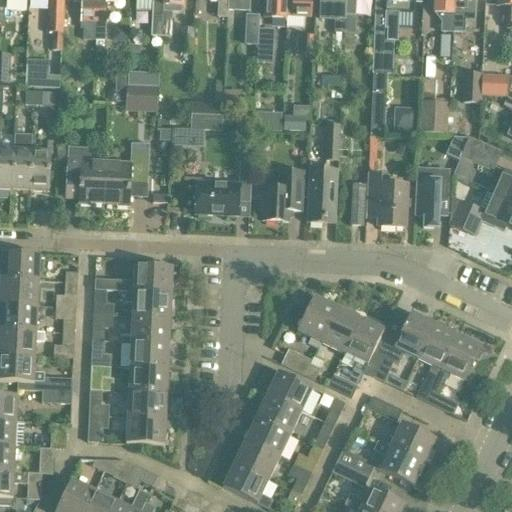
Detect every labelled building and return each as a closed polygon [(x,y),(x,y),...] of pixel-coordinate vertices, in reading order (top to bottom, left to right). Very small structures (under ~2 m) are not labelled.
[(35,0),(48,1),(47,35),(52,35),(51,53),(62,53),(64,0),(35,0)] [(134,0),(135,1),(143,1),(153,1),(151,38),(161,39),(162,0),(134,0)] [(162,0),(161,39),(171,39),(173,1),(182,1),(181,0),(162,0)] [(227,12),(227,0),(206,0),(207,1),(210,4),(217,4),(216,19),(227,19),(227,12)] [(248,0),(227,0),(227,12),(248,13),(248,0)] [(265,0),(264,19),(272,20),(287,21),(287,18),(287,0),(265,0)] [(287,0),(287,18),(304,19),(310,19),(311,0),(287,0)] [(320,0),(319,18),(335,19),(334,35),(344,35),(345,35),(346,0),(320,0)] [(346,0),(345,35),(344,52),(353,52),(354,36),(355,36),(356,0),(357,0),(366,1),(365,0),(346,0)] [(385,0),(386,3),(383,47),(393,48),(394,44),(397,44),(398,29),(412,30),(413,15),(413,0),(385,0)] [(434,0),(433,15),(441,24),(440,34),(452,35),(452,34),(453,24),(454,0),(434,0)] [(453,24),(452,34),(453,34),(464,35),(464,33),(465,22),(473,23),(473,17),(474,2),(473,0),(454,0),(453,24)] [(510,9),(510,20),(510,33),(511,32),(511,0),(497,0),(497,8),(510,9)] [(373,76),(370,130),(384,131),(385,107),(389,103),(386,100),(387,76),(392,76),(393,48),(383,47),(386,3),(375,2),(372,76),(373,76)] [(92,24),(93,5),(81,5),(80,31),(82,31),(95,32),(95,24),(92,24)] [(93,5),(92,24),(95,24),(95,32),(95,39),(106,39),(107,6),(93,5)] [(257,47),(258,38),(258,31),(258,24),(259,17),(246,17),(245,46),(257,47)] [(194,29),(180,28),(179,56),(193,56),(194,29)] [(258,38),(257,47),(257,65),(272,66),(274,31),(258,31),(258,38)] [(314,37),(300,36),(299,56),(313,56),(314,37)] [(440,47),(450,47),(450,37),(440,37),(440,47)] [(137,47),(129,46),(128,59),(136,60),(137,47)] [(10,58),(0,57),(0,85),(9,86),(10,58)] [(26,61),(25,88),(26,88),(58,90),(59,90),(60,78),(48,78),(49,62),(26,61)] [(131,87),(142,88),(142,74),(132,74),(131,87)] [(464,75),(462,105),(480,106),(481,76),(464,75)] [(481,97),(506,98),(511,84),(511,78),(482,77),(481,97)] [(126,79),(116,79),(116,90),(111,90),(107,94),(107,99),(110,103),(115,104),(125,104),(126,79)] [(435,104),(436,85),(422,84),(421,104),(435,104)] [(323,92),(311,91),(311,101),(323,102),(323,92)] [(222,107),(241,108),(242,94),(223,92),(222,107)] [(511,93),(509,92),(503,107),(511,111),(511,93)] [(25,107),(33,108),(33,94),(25,93),(25,107)] [(54,95),(33,94),(33,108),(41,108),(54,109),(54,95)] [(447,105),(435,104),(421,104),(420,104),(420,122),(419,136),(446,137),(446,123),(447,105)] [(221,134),(222,107),(191,105),(189,132),(221,134)] [(417,111),(394,110),(393,137),(415,138),(417,111)] [(304,133),(305,120),(284,119),(283,133),(304,133)] [(341,127),(327,127),(326,163),(339,164),(341,127)] [(159,142),(171,143),(171,131),(168,131),(159,130),(159,142)] [(181,149),(182,131),(172,131),(171,148),(181,149)] [(29,193),(31,153),(31,137),(14,136),(13,152),(12,193),(29,193)] [(461,159),(470,139),(455,140),(447,155),(460,161),(461,159)] [(461,159),(492,173),(501,154),(470,139),(461,159)] [(105,166),(104,207),(129,208),(130,180),(147,181),(148,156),(149,146),(131,145),(131,155),(130,167),(105,166)] [(68,149),(66,177),(80,178),(79,183),(79,206),(104,207),(105,166),(90,165),(90,150),(68,149)] [(0,192),(12,193),(13,152),(0,151),(0,192)] [(29,193),(48,194),(49,154),(31,153),(29,193)] [(196,185),(194,217),(238,218),(238,205),(250,205),(251,165),(238,164),(237,186),(196,185)] [(308,170),(306,225),(335,227),(338,171),(308,170)] [(288,224),(289,214),(301,214),(303,173),(280,172),(279,190),(260,189),(259,213),(262,214),(262,223),(288,224)] [(416,172),(414,218),(424,218),(423,230),(437,231),(439,200),(446,200),(447,173),(416,172)] [(499,185),(493,197),(493,198),(511,205),(511,175),(504,172),(499,185)] [(367,176),(365,220),(378,221),(377,229),(405,230),(407,188),(380,187),(381,177),(367,176)] [(365,186),(351,186),(349,228),(363,228),(365,186)] [(511,205),(493,198),(493,197),(486,194),(478,212),(450,200),(448,226),(475,238),(481,223),(503,232),(505,227),(511,230),(511,205)] [(1,256),(0,272),(0,282),(38,284),(39,257),(1,256)] [(116,283),(116,293),(132,294),(171,296),(172,270),(134,268),(133,284),(116,283)] [(66,275),(65,285),(77,285),(77,275),(66,275)] [(38,284),(0,282),(0,307),(37,309),(38,284)] [(106,283),(94,282),(94,292),(106,293),(116,293),(116,283),(106,283)] [(65,285),(64,298),(76,299),(77,285),(65,285)] [(106,293),(94,292),(93,317),(113,318),(113,307),(105,306),(106,293)] [(132,294),(131,319),(170,321),(171,296),(132,294)] [(297,334),(311,341),(308,346),(317,351),(320,345),(337,310),(313,299),(297,334)] [(0,332),(35,334),(37,309),(0,307),(0,332)] [(360,321),(337,310),(320,345),(343,355),(360,321)] [(383,333),(374,353),(384,358),(394,363),(393,365),(398,367),(404,355),(417,361),(434,327),(410,315),(398,341),(383,333)] [(120,344),(130,345),(169,347),(170,321),(131,319),(130,334),(120,333),(120,344)] [(374,353),(383,333),(384,332),(360,321),(343,355),(357,362),(353,370),(363,375),(374,353)] [(63,322),(62,335),(74,335),(75,323),(63,322)] [(457,337),(434,327),(417,361),(431,368),(417,400),(425,404),(457,337)] [(92,330),(92,343),(104,343),(104,330),(92,330)] [(44,334),(35,334),(0,332),(0,357),(34,359),(35,345),(44,345),(44,334)] [(62,335),(61,348),(74,349),(74,335),(62,335)] [(480,349),(457,337),(425,404),(448,416),(454,404),(439,397),(449,377),(464,384),(464,382),(465,383),(469,382),(471,380),(472,377),(472,374),(471,371),(470,371),(480,349)] [(92,343),(91,356),(103,357),(104,343),(92,343)] [(130,345),(129,370),(168,372),(169,347),(130,345)] [(310,363),(287,351),(280,366),(303,378),(309,367),(310,363)] [(374,353),(363,375),(374,380),(384,358),(374,353)] [(42,393),(71,394),(72,381),(43,380),(43,375),(33,375),(34,359),(0,357),(0,383),(17,385),(17,392),(42,394),(42,393)] [(394,363),(384,358),(374,380),(384,384),(393,365),(394,363)] [(313,383),(319,371),(309,367),(303,378),(313,383)] [(127,395),(166,397),(168,372),(129,370),(127,395)] [(302,415),(313,392),(277,374),(266,398),(302,415)] [(357,389),(333,378),(327,390),(351,401),(357,389)] [(90,380),(90,393),(101,394),(102,381),(90,380)] [(71,394),(42,393),(42,394),(41,405),(71,407),(71,394)] [(90,393),(89,406),(101,407),(101,394),(90,393)] [(127,395),(126,420),(165,422),(166,397),(127,395)] [(17,398),(0,397),(0,423),(16,424),(22,425),(23,414),(16,414),(17,398)] [(255,421),(291,438),(302,415),(266,398),(255,421)] [(397,424),(402,413),(373,399),(367,410),(397,424)] [(110,400),(110,413),(124,414),(124,400),(110,400)] [(335,402),(330,412),(339,417),(345,406),(335,402)] [(126,420),(125,446),(164,448),(165,422),(126,420)] [(244,444),(280,461),(291,438),(255,421),(244,444)] [(16,427),(16,424),(0,423),(0,449),(15,450),(15,448),(24,448),(24,427),(16,427)] [(391,449),(424,465),(436,442),(402,425),(391,449)] [(52,426),(51,452),(53,452),(64,452),(65,426),(52,426)] [(318,436),(312,448),(322,453),(333,430),(323,426),(318,436)] [(88,430),(87,445),(99,445),(99,431),(88,430)] [(386,459),(379,473),(413,489),(424,465),(391,449),(378,443),(373,453),(386,459)] [(233,466),(269,484),(280,461),(244,444),(233,466)] [(312,448),(307,460),(317,465),(322,453),(312,448)] [(15,450),(0,449),(0,474),(20,475),(20,465),(14,465),(15,450)] [(41,451),(39,476),(41,476),(41,477),(52,477),(53,452),(51,452),(41,451)] [(370,478),(375,466),(343,451),(337,462),(370,478)] [(370,478),(337,462),(331,474),(364,490),(370,478)] [(95,463),(93,468),(104,473),(109,463),(95,463)] [(109,463),(104,473),(113,478),(115,479),(122,464),(109,463)] [(268,511),(273,502),(262,497),(269,484),(233,466),(222,490),(267,511),(268,511)] [(145,473),(140,484),(152,490),(157,479),(145,473)] [(39,476),(20,475),(0,474),(0,507),(11,508),(11,501),(12,501),(13,486),(28,486),(27,502),(39,503),(41,477),(41,476),(39,476)] [(157,479),(152,490),(164,496),(169,485),(157,479)] [(70,482),(56,511),(85,511),(94,493),(70,482)] [(296,482),(291,494),(300,499),(306,487),(296,482)] [(402,511),(405,507),(370,490),(364,503),(349,496),(344,507),(347,508),(355,511),(402,511)] [(130,511),(132,511),(141,511),(149,497),(139,492),(130,511)] [(113,511),(117,504),(94,493),(85,511),(113,511)] [(291,494),(286,504),(296,509),(300,499),(291,494)] [(191,495),(186,506),(197,511),(203,501),(191,495)] [(203,501),(197,511),(198,511),(211,511),(214,506),(203,501)]
